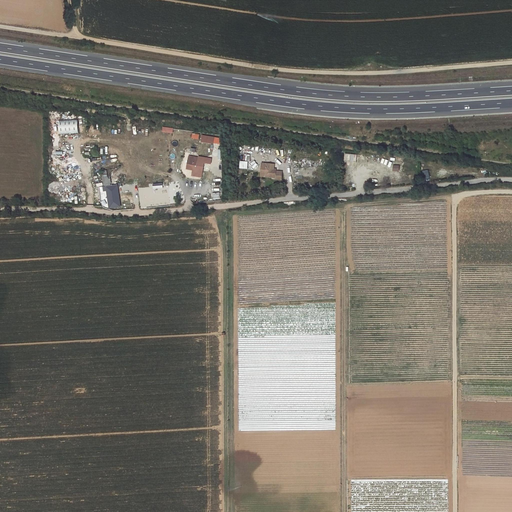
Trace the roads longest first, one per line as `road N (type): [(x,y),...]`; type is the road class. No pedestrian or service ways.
road 1 (track): [(0,88),(511,164)]
road 2 (track): [(511,62),(369,73),(268,68),(0,25)]
road 3 (trunk): [(0,59),(348,108),(511,102)]
road 4 (trunk): [(511,90),(298,92),(0,47)]
road 5 (track): [(0,209),(131,212),(511,180)]
road 6 (track): [(343,511),(343,209),(463,194)]
road 7 (track): [(456,511),(455,205),(463,194),(511,193)]
